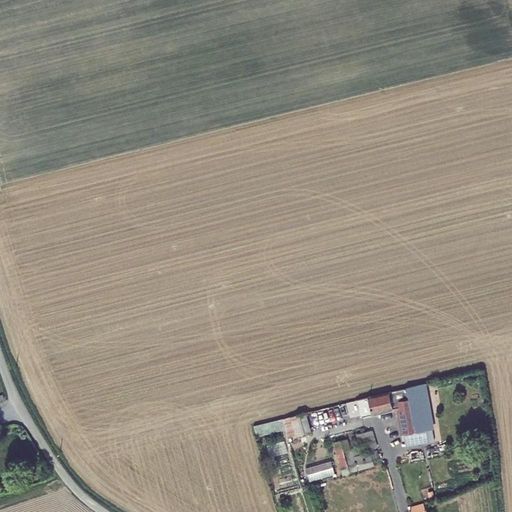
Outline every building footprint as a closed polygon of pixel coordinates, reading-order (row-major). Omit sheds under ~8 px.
[(426,383),(407,388),(414,432),(432,429),(435,429),(426,383)] [(407,388),(357,400),(361,417),(372,414),(372,415),(393,410),(393,409),(398,408),(403,434),(404,434),(406,446),(434,441),(432,429),(414,432),(407,388)] [(306,413),(282,419),(284,429),(287,438),(311,432),(306,413)] [(252,426),(256,437),(284,429),(282,419),(252,426)] [(342,475),(374,465),(373,460),(379,459),(377,450),(363,454),(363,451),(377,447),(372,430),(356,435),(359,446),(350,449),(348,438),(333,442),(342,475)] [(287,440),(270,444),(272,454),(289,450),(287,440)] [(330,461),(306,469),(310,481),(335,474),(330,461)] [(291,476),(277,480),(279,489),(293,485),(291,476)] [(423,503),(410,507),(411,511),(425,511),(426,511),(423,503)]
